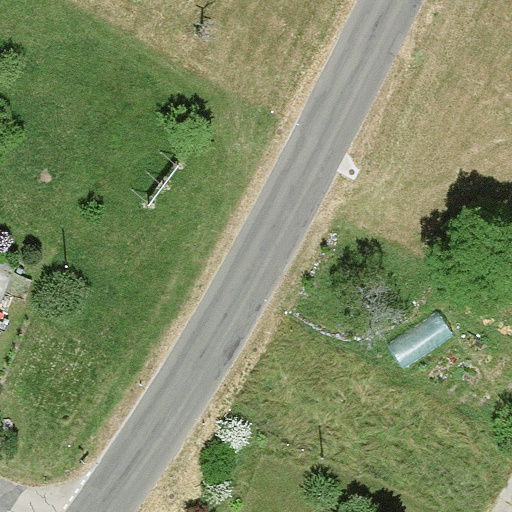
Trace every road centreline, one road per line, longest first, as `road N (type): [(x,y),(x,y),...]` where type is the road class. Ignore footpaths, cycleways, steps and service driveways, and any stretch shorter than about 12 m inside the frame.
road 1 (tertiary): [(401,0),(229,323),(103,511)]
road 2 (unknown): [(258,0),(340,121)]
